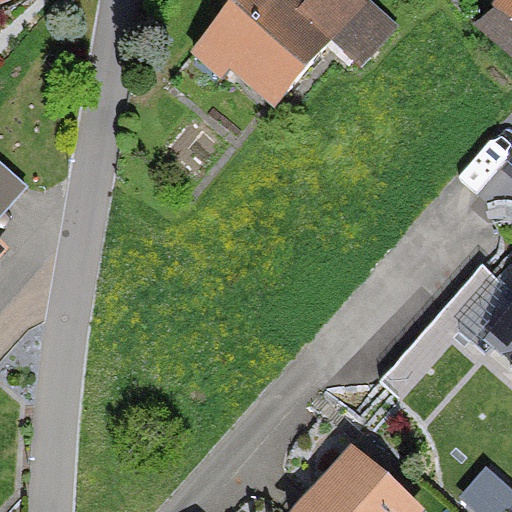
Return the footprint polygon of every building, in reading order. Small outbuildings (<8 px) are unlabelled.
[(391,33),(353,0),(310,0),(309,2),(319,10),(307,25),(277,0),(274,0),(274,1),(273,0),(239,0),(201,44),(274,107),(327,47),(356,73),(391,33)] [(511,0),(505,0),(497,11),(472,29),(468,25),(458,36),(504,76),(511,67),(511,0)] [(511,299),(478,269),(435,318),(484,361),(497,346),(511,359),(511,370),(507,376),(511,379),(511,299)] [(407,511),(350,461),(304,511),(407,511)] [(511,511),(511,493),(485,471),(459,501),(472,511),(511,511)]
